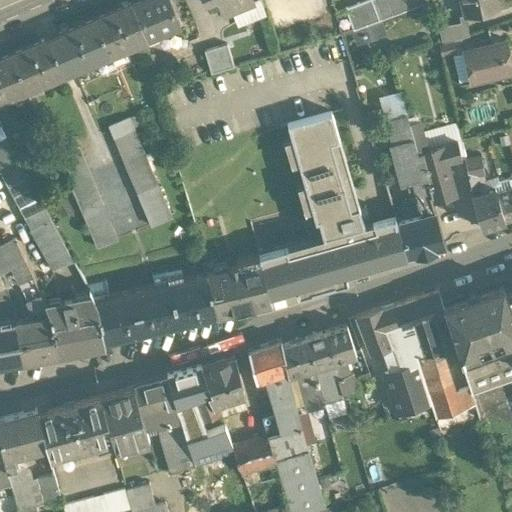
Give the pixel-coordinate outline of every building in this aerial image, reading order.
[(136,0),(131,3),(146,38),(146,41),(161,35),(159,30),(177,22),(171,7),(172,7),(169,0),(136,0)] [(219,0),(223,10),(236,5),(248,0),(219,0)] [(248,0),(236,5),(242,20),(264,11),(260,0),(248,0)] [(426,0),(359,0),(343,6),(351,29),(427,1),(426,0)] [(459,0),(463,14),(496,7),(494,0),(459,0)] [(130,1),(94,16),(109,53),(146,38),(131,3),(130,1)] [(94,16),(57,32),(72,69),(109,53),(94,16)] [(463,21),(438,26),(442,42),(466,34),(463,21)] [(72,69),(57,32),(48,36),(63,73),(72,69)] [(48,36),(11,51),(26,88),(63,73),(48,36)] [(504,38),(463,48),(470,79),(511,69),(504,38)] [(216,70),(239,63),(232,39),(209,46),(216,70)] [(11,51),(0,55),(0,99),(26,88),(11,51)] [(321,235),(257,253),(268,295),(406,256),(395,222),(393,215),(363,224),(329,109),(286,123),(314,219),(316,218),(321,235)] [(128,116),(108,124),(113,136),(133,128),(128,116)] [(418,121),(408,124),(416,152),(421,151),(425,150),(418,121)] [(0,172),(30,227),(49,217),(0,125),(0,172)] [(133,128),(113,136),(122,158),(142,149),(133,128)] [(80,150),(75,138),(55,146),(60,158),(80,150)] [(425,150),(421,151),(425,166),(424,167),(426,176),(426,177),(431,194),(429,195),(431,202),(455,195),(446,164),(461,159),(457,140),(425,150)] [(142,149),(122,158),(150,224),(170,215),(142,149)] [(80,150),(60,158),(69,179),(88,171),(80,150)] [(482,156),(464,159),(471,188),(486,184),(483,173),(485,173),(482,156)] [(116,237),(88,171),(69,179),(96,246),(116,237)] [(393,172),(382,176),(385,188),(397,185),(393,172)] [(431,194),(426,177),(410,181),(420,215),(412,217),(411,213),(406,215),(407,219),(395,222),(406,256),(444,245),(431,202),(429,195),(431,194)] [(494,188),(471,195),(481,229),(504,222),(497,199),(494,188)] [(511,194),(497,199),(504,222),(511,219),(511,194)] [(72,260),(49,217),(30,227),(52,268),(72,260)] [(14,235),(0,243),(0,270),(24,258),(14,235)] [(257,253),(237,258),(239,266),(205,274),(214,314),(269,301),(268,295),(257,253)] [(205,273),(94,300),(95,301),(102,341),(214,314),(205,274),(205,273)] [(42,303),(32,277),(18,282),(33,318),(13,322),(21,361),(56,354),(47,314),(42,303)] [(502,286),(442,306),(469,387),(471,393),(511,378),(511,294),(506,297),(502,286)] [(68,289),(55,291),(57,300),(42,303),(47,314),(56,354),(103,345),(102,341),(95,301),(94,300),(90,294),(71,297),(70,294),(68,289)] [(437,289),(394,304),(401,322),(411,320),(421,352),(422,355),(439,350),(440,349),(431,319),(445,314),(442,306),(437,289)] [(394,304),(380,309),(380,308),(355,317),(368,353),(381,349),(390,372),(383,374),(395,410),(428,399),(422,380),(414,355),(421,352),(411,320),(401,322),(394,304)] [(13,322),(0,324),(0,364),(21,361),(13,322)] [(346,327),(325,333),(338,378),(336,379),(340,394),(346,392),(354,390),(346,366),(340,364),(340,363),(345,362),(344,357),(354,354),(346,327)] [(325,333),(305,340),(315,369),(323,366),(328,381),(336,379),(338,378),(325,333)] [(305,340),(282,347),(288,378),(296,375),(305,409),(324,403),(315,369),(305,340)] [(280,341),(246,352),(255,382),(264,379),(269,398),(291,391),(288,378),(282,347),(280,341)] [(439,350),(422,355),(421,352),(414,355),(422,380),(447,372),(439,350)] [(233,357),(201,367),(210,393),(215,406),(223,403),(222,402),(242,395),(233,357)] [(201,367),(167,376),(167,378),(179,416),(195,411),(191,398),(210,393),(201,367)] [(447,372),(422,380),(428,399),(439,431),(479,419),(471,393),(469,387),(454,392),(447,372)] [(366,375),(355,377),(358,386),(368,383),(366,375)] [(167,378),(133,388),(145,430),(157,426),(161,440),(184,434),(179,416),(167,378)] [(511,378),(471,393),(479,419),(486,440),(505,434),(511,453),(511,378)] [(328,381),(325,382),(329,397),(340,394),(336,379),(328,381)] [(133,388),(99,397),(111,440),(115,452),(139,445),(138,439),(147,437),(145,430),(133,388)] [(210,393),(191,398),(195,411),(199,420),(217,413),(215,406),(210,393)] [(99,397),(37,415),(45,444),(48,457),(111,440),(99,397)] [(35,409),(0,418),(0,447),(5,467),(17,464),(14,452),(45,444),(37,415),(35,409)] [(186,439),(194,466),(232,455),(224,431),(224,428),(186,439)] [(265,436),(241,443),(239,436),(236,428),(224,431),(229,441),(240,471),(274,461),(265,436)] [(184,434),(161,440),(169,473),(194,466),(186,439),(184,434)] [(5,467),(0,447),(0,481),(8,479),(5,467)] [(23,468),(17,464),(5,467),(8,479),(12,493),(16,511),(31,511),(35,511),(23,468)] [(52,473),(34,477),(42,504),(60,499),(52,473)] [(0,481),(0,496),(12,493),(8,479),(0,481)] [(411,495),(407,481),(377,490),(384,511),(437,511),(430,489),(411,495)] [(154,504),(148,482),(125,489),(131,511),(167,511),(165,502),(154,504)] [(124,489),(62,506),(63,511),(116,511),(130,508),(124,489)]
